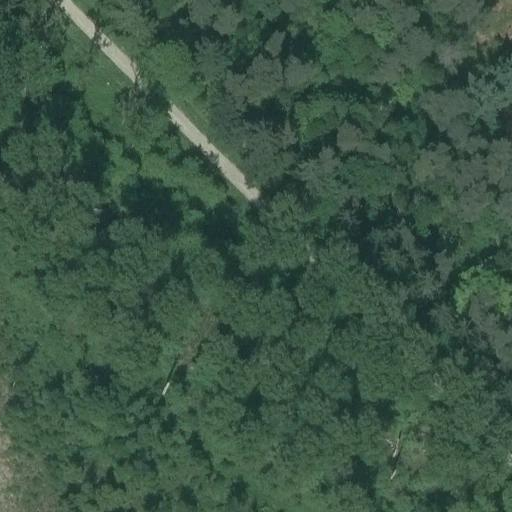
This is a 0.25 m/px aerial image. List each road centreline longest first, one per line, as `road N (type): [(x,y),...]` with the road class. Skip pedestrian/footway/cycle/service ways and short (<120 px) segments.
road 1 (track): [(68,0),(511,463)]
road 2 (unknown): [(0,147),(340,511)]
